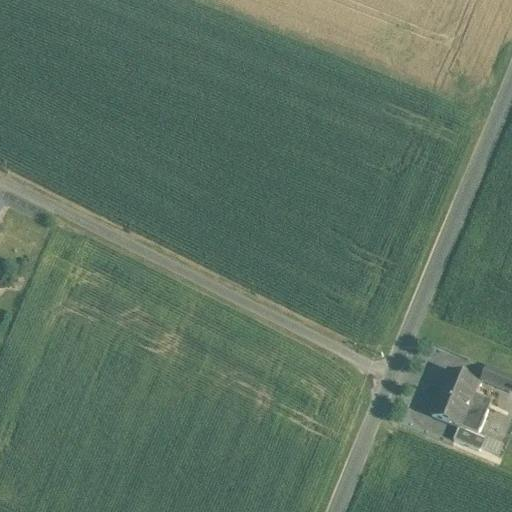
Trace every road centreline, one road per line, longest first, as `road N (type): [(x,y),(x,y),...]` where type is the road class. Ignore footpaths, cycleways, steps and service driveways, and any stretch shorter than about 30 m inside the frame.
road 1 (unclassified): [(341,511),(511,88)]
road 2 (track): [(0,179),(394,379)]
